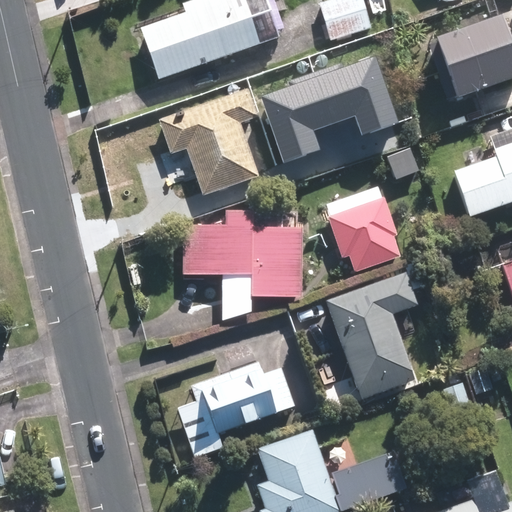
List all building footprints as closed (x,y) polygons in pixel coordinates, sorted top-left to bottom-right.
[(237,0),(236,0),(140,32),(155,77),(252,46),(237,0)] [(358,0),(338,0),(320,6),(330,38),(367,26),(358,0)] [(511,0),(504,0),(489,5),(507,58),(511,56),(511,0)] [(421,28),(401,36),(413,63),(433,54),(421,28)] [(241,96),(159,124),(169,152),(186,146),(202,192),(249,176),(231,124),(249,118),(241,96)] [(338,128),(298,142),(309,171),(348,157),(338,128)] [(494,161),(452,175),(466,216),(511,200),(511,141),(490,149),(494,161)] [(407,154),(380,165),(386,180),(413,170),(407,154)] [(351,254),(357,273),(405,256),(399,237),(401,236),(388,197),(331,217),(344,256),(351,254)] [(289,297),(290,231),(184,228),(183,271),(249,272),(248,296),(289,297)] [(511,263),(501,267),(511,298),(511,263)] [(410,274),(334,300),(365,392),(415,376),(393,312),(420,302),(410,274)] [(256,373),(196,395),(211,437),(271,416),(256,373)] [(459,388),(443,393),(450,411),(465,406),(459,388)] [(0,484),(9,483),(0,436),(0,484)] [(331,511),(396,489),(386,460),(321,482),(305,437),(258,454),(269,486),(256,490),(263,511),(331,511)]
